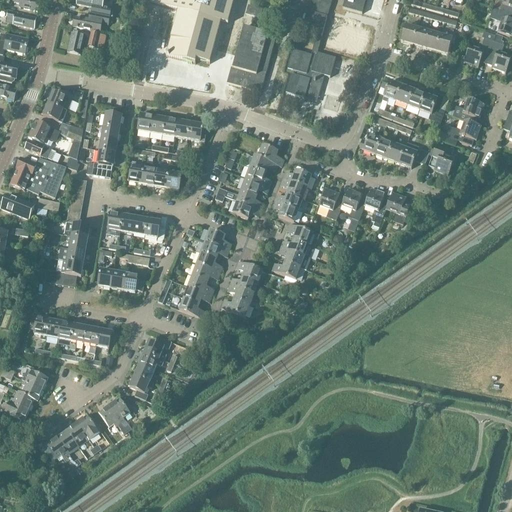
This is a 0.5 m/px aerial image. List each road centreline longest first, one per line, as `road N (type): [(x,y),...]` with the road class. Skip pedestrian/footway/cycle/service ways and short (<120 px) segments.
road 1 (residential): [(39,74),(232,110)]
road 2 (residential): [(507,95),(377,49)]
road 3 (residential): [(189,216),(242,237),(215,309)]
road 4 (residential): [(71,393),(80,404),(111,384),(142,320)]
road 5 (residential): [(89,215),(92,194),(189,216)]
